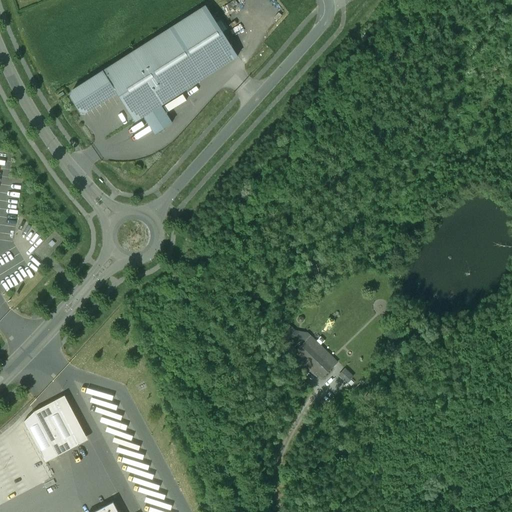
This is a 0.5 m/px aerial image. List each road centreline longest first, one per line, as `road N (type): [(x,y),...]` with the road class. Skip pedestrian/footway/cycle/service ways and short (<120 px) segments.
road 1 (unclassified): [(150,215),(320,29),(328,0)]
road 2 (unclassified): [(114,218),(41,126),(0,51)]
road 3 (unclassified): [(0,391),(121,258)]
road 4 (unclassified): [(112,251),(0,375)]
road 5 (track): [(281,511),(281,456),(299,415),(332,375)]
